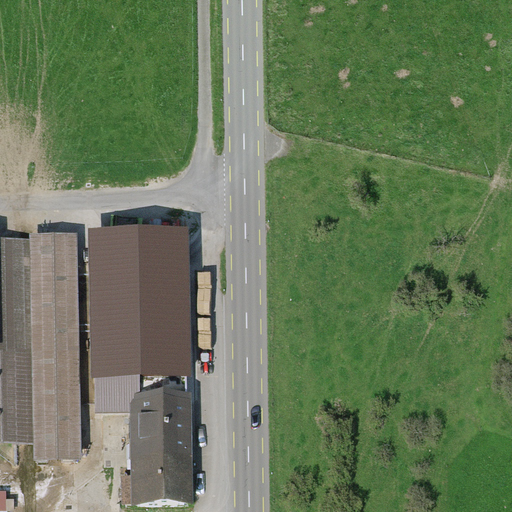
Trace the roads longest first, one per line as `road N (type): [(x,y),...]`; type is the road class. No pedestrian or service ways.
road 1 (track): [(205,0),(213,511)]
road 2 (secondary): [(250,511),(244,0)]
road 3 (track): [(246,197),(0,200)]
